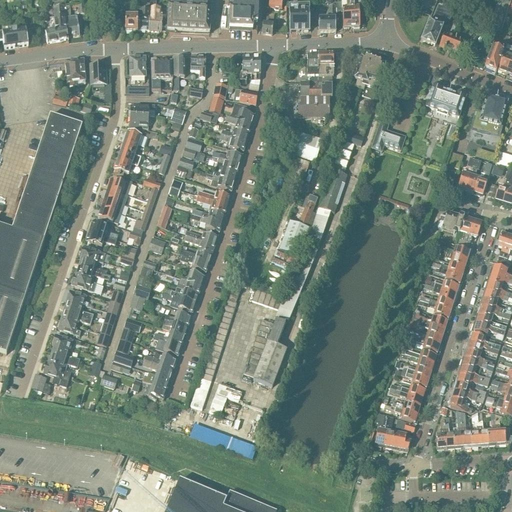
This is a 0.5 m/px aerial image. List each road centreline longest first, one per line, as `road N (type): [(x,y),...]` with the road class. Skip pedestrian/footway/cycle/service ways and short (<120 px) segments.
road 1 (unknown): [(383,42),(382,95),(281,375),(270,393),(258,395),(233,380),(240,313)]
road 2 (residential): [(170,401),(252,162),(268,45)]
road 3 (residential): [(20,395),(115,112),(115,49)]
road 4 (residential): [(412,467),(495,211)]
road 5 (unclassified): [(115,49),(268,45)]
road 6 (unclassified): [(383,42),(511,90)]
road 7 (unknown): [(24,58),(17,136),(0,181)]
